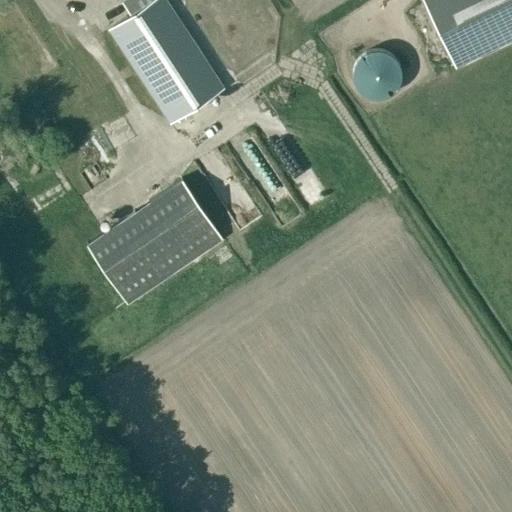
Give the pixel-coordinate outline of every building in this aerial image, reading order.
[(169,121),(223,86),(166,0),(150,0),(108,28),(169,121)] [(511,0),(424,0),(456,65),(511,38),(511,0)] [(35,88),(30,91),(66,145),(122,107),(81,45),(67,55),(65,53),(52,62),(34,35),(9,51),(35,88)] [(351,70),(351,73),(351,76),(352,78),(352,81),(353,82),(353,84),(355,87),(356,88),(359,91),(361,93),(362,94),(363,95),(366,96),(370,97),(373,98),(376,98),(379,98),(381,98),(384,97),(386,96),(390,94),(392,92),(394,90),(395,89),(397,87),(398,86),(399,82),(400,81),(401,77),(401,75),(401,72),(401,70),(400,67),(400,64),(399,63),(397,60),(396,58),(395,57),(393,55),(390,52),(387,50),(385,49),(380,48),(378,48),(375,48),(373,48),(370,49),(367,49),(365,50),(363,52),(361,53),(359,54),(358,56),(356,58),(355,60),(353,63),(352,65),(352,68),(351,70)] [(229,130),(260,104),(252,94),(221,120),(229,130)] [(258,125),(302,206),(322,195),(279,114),(258,125)] [(286,225),(304,213),(266,159),(263,154),(246,166),(286,225)] [(237,230),(259,220),(238,173),(216,183),(237,230)] [(181,177),(86,242),(125,300),(221,235),(181,177)] [(323,200),(332,221),(377,202),(368,181),(323,200)]
